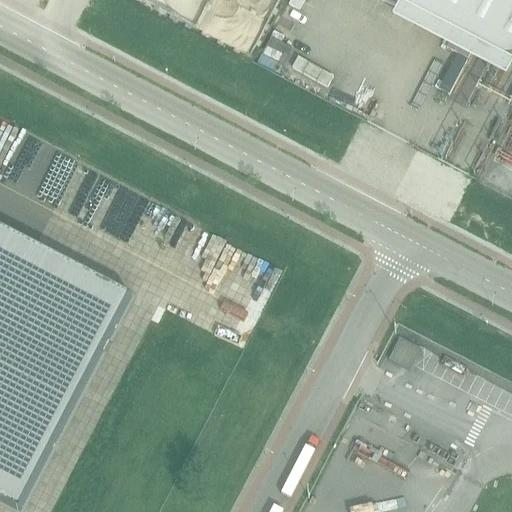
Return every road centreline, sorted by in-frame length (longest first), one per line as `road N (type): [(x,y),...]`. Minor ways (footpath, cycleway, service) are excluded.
road 1 (tertiary): [(412,238),(0,24)]
road 2 (unclassified): [(263,511),(412,238)]
